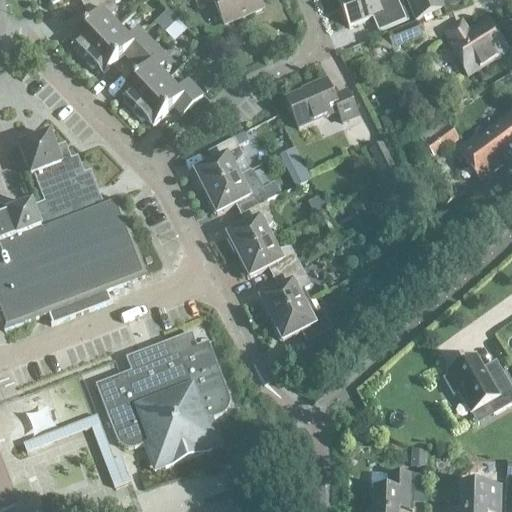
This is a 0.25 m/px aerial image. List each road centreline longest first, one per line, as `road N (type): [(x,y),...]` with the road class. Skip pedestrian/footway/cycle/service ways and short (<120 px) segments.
road 1 (residential): [(147,173),(236,89),(325,49),(304,0)]
road 2 (unclassified): [(0,359),(210,275)]
road 3 (residential): [(147,173),(38,55),(0,34)]
road 4 (residential): [(210,275),(170,198),(147,173)]
